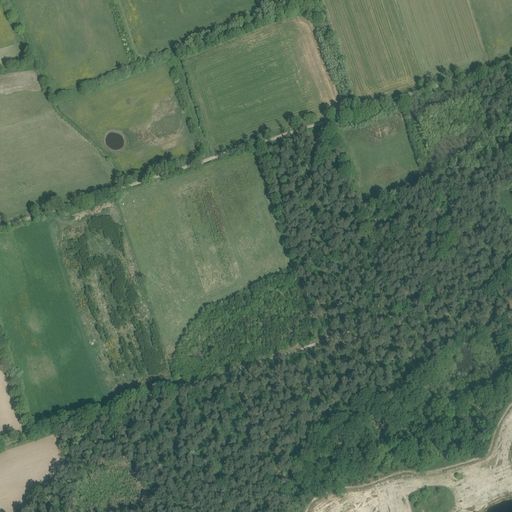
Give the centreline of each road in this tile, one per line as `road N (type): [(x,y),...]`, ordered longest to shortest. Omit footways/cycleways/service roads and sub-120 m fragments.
road 1 (track): [(511,279),(0,448)]
road 2 (track): [(209,160),(511,64)]
road 3 (track): [(0,226),(209,160)]
